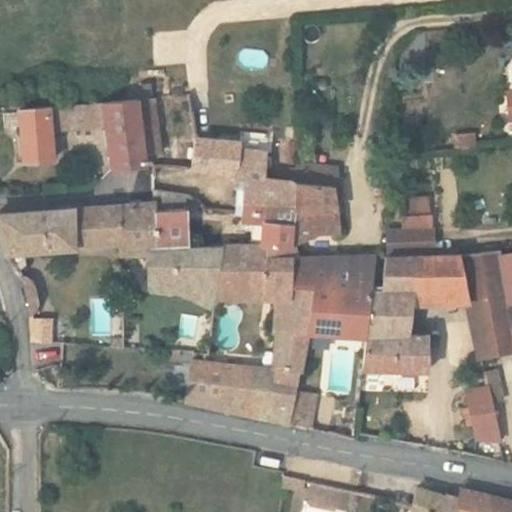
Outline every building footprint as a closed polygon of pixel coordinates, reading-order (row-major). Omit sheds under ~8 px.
[(139,168),(137,155),(151,153),(144,99),(95,105),(105,173),(139,168)] [(47,107),(17,109),(21,164),(51,161),(47,107)] [(250,207),(287,206),(291,180),(262,177),(265,148),(244,145),(245,133),(203,132),(207,148),(239,158),(233,208),(250,207)] [(187,169),(206,171),(207,148),(192,144),(187,169)] [(346,164),(294,159),(291,180),(287,206),(280,240),(327,235),(332,195),(343,196),(346,164)] [(193,209),(219,209),(178,191),(149,190),(149,201),(148,213),(193,209)] [(399,197),(400,228),(383,229),(384,252),(431,250),(429,196),(399,197)] [(193,245),(193,209),(148,213),(149,201),(0,215),(0,226),(8,257),(103,245),(107,258),(135,255),(135,287),(211,291),(224,244),(193,245)] [(279,245),(280,240),(287,206),(250,207),(248,244),(279,245)] [(289,262),(292,262),(279,245),(248,244),(224,244),(211,291),(210,295),(280,302),(270,368),(294,373),(302,333),(309,292),(286,287),(289,262)] [(511,248),(404,255),(372,257),(368,289),(360,340),(356,372),(429,374),(431,345),(407,341),(412,309),(462,304),(475,364),(511,360),(511,353),(511,352),(511,248)] [(368,289),(372,257),(355,258),(350,287),(368,289)] [(360,340),(368,289),(350,287),(355,258),(292,262),(289,262),(286,287),(309,292),(302,333),(360,340)] [(28,340),(51,341),(51,317),(28,317),(28,340)] [(263,424),(270,368),(184,363),(177,404),(263,424)] [(286,429),(294,373),(270,368),(263,424),(286,429)] [(471,453),(494,458),(482,401),(462,400),(471,453)] [(303,479),(281,477),(280,490),(302,492),(303,479)] [(431,497),(428,511),(511,511),(511,504),(451,488),(449,501),(431,497)] [(416,493),(410,492),(407,511),(428,511),(431,497),(416,493)]
